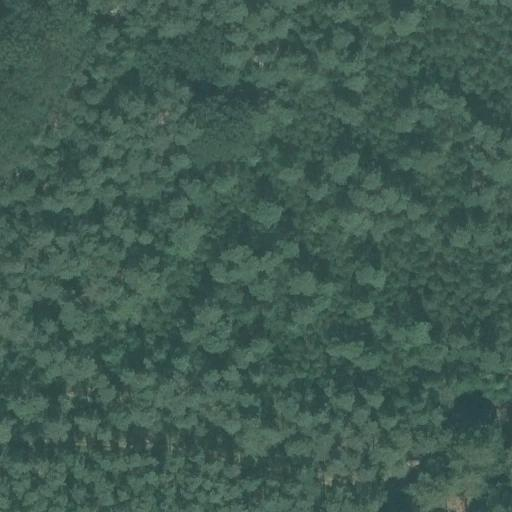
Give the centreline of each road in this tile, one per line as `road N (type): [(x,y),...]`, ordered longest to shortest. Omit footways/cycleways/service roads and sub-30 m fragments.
road 1 (track): [(511,411),(451,441),(399,486),(359,486),(159,443),(0,436)]
road 2 (track): [(93,0),(0,150)]
